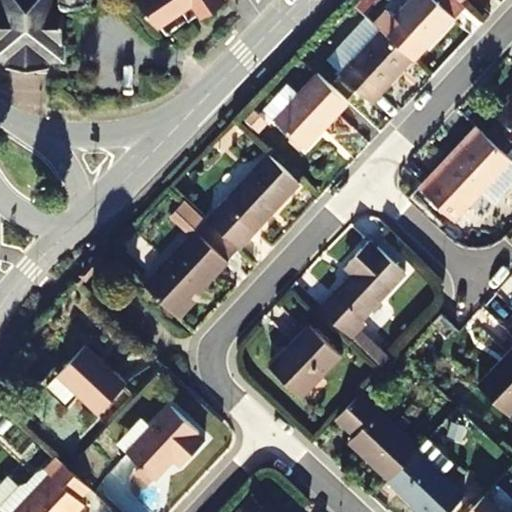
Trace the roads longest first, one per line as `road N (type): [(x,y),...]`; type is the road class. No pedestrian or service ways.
road 1 (residential): [(271,433),(213,372),(213,350),(364,187)]
road 2 (residential): [(364,187),(511,26)]
road 3 (secondary): [(177,125),(302,0)]
road 4 (residential): [(364,187),(473,277)]
road 5 (tertiary): [(177,125),(113,138),(39,133)]
road 6 (secondary): [(177,125),(85,214)]
